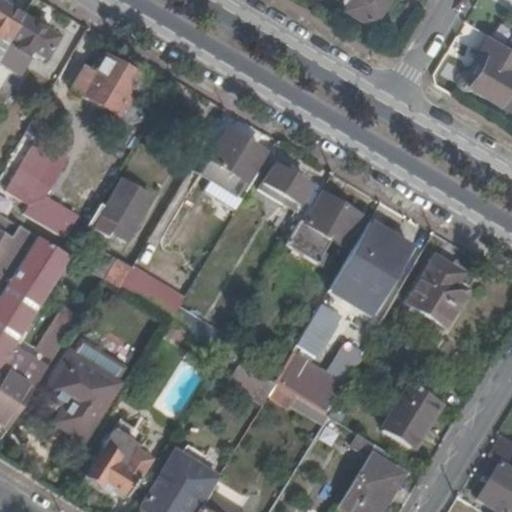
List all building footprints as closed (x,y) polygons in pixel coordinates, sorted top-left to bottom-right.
[(382,0),(339,0),(339,1),(341,4),(344,8),(369,22),(382,0)] [(0,57),(22,20),(0,6),(0,57)] [(56,42),(22,20),(0,57),(0,104),(4,107),(30,62),(26,60),(29,55),(43,63),(56,42)] [(468,86),(497,105),(511,81),(511,53),(510,52),(493,41),(482,57),(486,60),(468,86)] [(83,70),(71,91),(118,120),(129,100),(140,79),(105,57),(94,76),(83,70)] [(137,104),(129,100),(118,120),(128,126),(138,109),(137,104)] [(53,120),(39,111),(16,150),(30,158),(53,120)] [(201,176),(236,198),(244,185),(262,157),(227,135),(210,165),(209,164),(201,176)] [(298,209),(293,219),(299,223),(304,226),(322,196),(311,191),(274,168),(262,187),(298,209)] [(125,245),(151,202),(122,184),(93,233),(107,241),(110,236),(125,245)] [(322,196),(304,226),(299,223),(286,246),(316,264),(329,242),(341,249),(349,235),(353,238),(360,227),(355,224),(359,218),(322,196)] [(0,230),(5,233),(11,225),(0,218),(0,230)] [(324,293),(366,319),(411,247),(368,220),(324,293)] [(14,246),(0,236),(0,295),(1,296),(36,241),(23,232),(14,246)] [(36,241),(1,296),(0,298),(0,370),(12,352),(69,261),(68,261),(36,241)] [(433,259),(404,305),(443,329),(465,292),(454,284),(460,274),(433,259)] [(131,273),(116,263),(103,282),(119,292),(131,273)] [(293,347),(316,361),(342,319),(319,305),(293,347)] [(171,324),(221,356),(230,341),(180,309),(171,324)] [(52,351),(69,322),(56,315),(39,343),(52,351)] [(78,340),(69,355),(117,386),(126,372),(78,340)] [(230,341),(221,356),(225,358),(237,365),(248,371),(253,362),(256,357),(230,341)] [(44,374),(12,352),(0,370),(0,430),(6,434),(44,374)] [(55,423),(80,441),(117,386),(69,355),(44,392),(66,408),(55,423)] [(278,378),(273,386),(275,388),(286,395),(323,417),(339,389),(289,358),(278,378)] [(253,362),(248,371),(273,386),(278,378),(253,362)] [(237,365),(225,385),(262,408),(275,388),(273,386),(248,371),(237,365)] [(379,430),(412,450),(440,405),(408,385),(379,430)] [(355,437),(348,449),(366,460),(367,458),(369,456),(373,448),(355,437)] [(511,445),(504,441),(490,464),(497,467),(511,475),(511,445)] [(380,452),(373,448),(369,456),(375,460),(380,452)] [(130,450),(120,466),(100,454),(81,483),(104,499),(108,493),(123,503),(149,462),(130,450)] [(175,454),(140,511),(199,511),(209,497),(218,481),(175,454)] [(367,458),(366,460),(337,508),(343,511),(378,511),(388,497),(386,493),(397,477),(367,458)] [(511,511),(511,475),(497,467),(476,501),(492,511),(511,511)] [(234,511),(209,497),(199,511),(234,511)]
